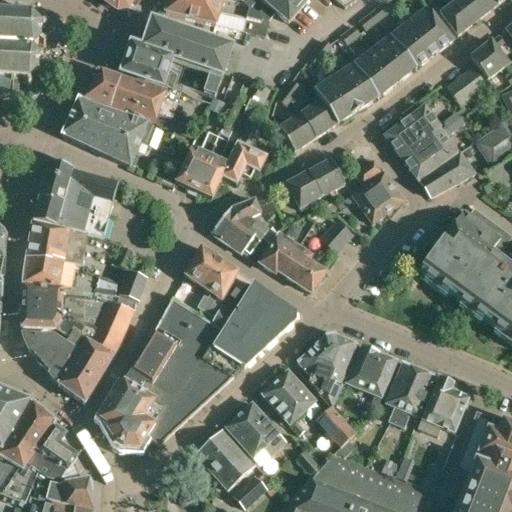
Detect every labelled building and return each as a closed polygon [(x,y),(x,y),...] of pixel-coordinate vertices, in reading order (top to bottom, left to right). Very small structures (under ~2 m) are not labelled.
[(98,0),(115,11),(116,12),(119,13),(121,13),(123,12),(125,11),(127,10),(129,8),(134,0),(98,0)] [(171,0),(164,16),(215,28),(223,0),(171,0)] [(215,28),(263,40),(267,24),(274,15),(288,28),(311,0),(223,0),(215,28)] [(330,0),(344,11),(356,3),(356,0),(330,0)] [(440,16),(457,38),(477,22),(460,0),(440,16)] [(460,0),(477,22),(498,6),(492,0),(460,0)] [(358,24),(365,34),(390,14),(383,4),(358,24)] [(415,19),(408,24),(433,58),(452,43),(426,10),(415,19)] [(0,100),(10,101),(11,88),(12,88),(13,84),(25,84),(36,75),(37,60),(30,52),(38,44),(39,29),(31,20),(35,12),(31,11),(28,17),(19,17),(18,11),(15,11),(15,17),(0,16),(0,100)] [(228,59),(231,49),(160,25),(150,22),(145,38),(140,51),(130,47),(120,76),(212,107),(228,59)] [(393,36),(389,39),(415,73),(433,58),(408,24),(393,36)] [(340,39),(346,48),(360,38),(353,28),(340,39)] [(499,37),(490,44),(502,59),(510,53),(499,37)] [(372,52),(370,53),(396,87),(415,73),(389,39),(372,52)] [(307,61),(317,69),(331,50),(322,42),(307,61)] [(471,59),(488,81),(507,66),(502,59),(490,44),(471,59)] [(361,60),(354,66),(377,102),(396,87),(370,53),(361,60)] [(376,102),(377,102),(354,66),(334,79),(356,115),(376,102)] [(458,80),(473,100),(487,90),(472,70),(458,80)] [(101,74),(84,101),(121,115),(151,125),(195,141),(198,129),(156,114),(164,94),(101,74)] [(314,92),(319,103),(336,126),(337,127),(356,115),(334,79),(314,92)] [(445,89),(460,109),(473,100),(458,80),(445,89)] [(286,89),(296,96),(300,90),(291,83),(286,89)] [(282,95),(291,102),(296,96),(286,89),(282,95)] [(501,98),(510,117),(511,116),(511,101),(508,94),(501,98)] [(277,103),(286,109),(291,102),(282,95),(277,103)] [(61,141),(128,169),(138,146),(148,150),(155,131),(79,99),(61,141)] [(224,104),(215,100),(212,107),(210,110),(219,114),(224,104)] [(243,115),(261,124),(269,109),(250,100),(243,115)] [(300,116),(299,116),(315,140),(336,126),(319,103),(300,116)] [(384,139),(398,158),(439,130),(424,108),(384,139)] [(407,170),(416,183),(458,155),(447,140),(465,126),(456,114),(442,124),(445,128),(441,131),(439,130),(398,158),(407,170)] [(315,140),(299,116),(278,130),(294,153),(306,145),(315,140)] [(473,145),(491,171),(509,160),(511,157),(511,125),(508,120),(490,132),(491,133),(473,145)] [(228,167),(222,180),(236,187),(241,176),(249,180),(252,172),(258,175),(265,160),(269,153),(254,145),(259,132),(248,126),(228,167)] [(191,149),(174,184),(192,193),(209,158),(218,140),(209,136),(201,153),(191,149)] [(209,158),(192,193),(211,202),(222,180),(228,167),(218,162),(226,145),(218,140),(209,158)] [(416,183),(430,200),(474,177),(458,155),(416,183)] [(362,189),(351,197),(351,198),(355,203),(372,226),(403,204),(383,175),(373,162),(353,177),(362,189)] [(307,175),(321,200),(344,188),(330,163),(307,175)] [(70,165),(64,164),(59,167),(48,165),(44,177),(43,177),(37,201),(38,201),(31,224),(32,225),(86,239),(86,238),(101,242),(118,185),(73,170),(73,169),(70,165)] [(289,196),(298,212),(321,200),(307,175),(285,187),(285,188),(276,192),(281,201),(289,196)] [(484,190),(487,197),(493,195),(489,188),(484,190)] [(241,256),(248,260),(259,245),(267,233),(261,229),(250,221),(260,217),(254,203),(229,213),(211,237),(240,258),(241,256)] [(334,204),(320,211),(324,217),(337,212),(335,208),(334,204)] [(511,271),(497,260),(507,247),(463,214),(443,241),(436,243),(432,247),(433,251),(434,252),(419,273),(427,278),(424,282),(446,299),(448,295),(460,305),(458,308),(480,324),(483,321),(495,330),(493,333),(511,347),(511,271)] [(327,232),(344,248),(353,238),(336,222),(327,232)] [(32,225),(27,258),(49,261),(49,259),(60,260),(60,262),(81,265),(86,239),(32,225)] [(318,242),(336,258),(344,248),(327,232),(318,242)] [(277,273),(283,277),(292,265),(289,263),(298,248),(279,236),(259,267),(274,277),(277,273)] [(283,277),(312,296),(326,274),(308,263),(312,257),(298,248),(289,263),(292,265),(283,277)] [(120,251),(114,267),(126,272),(132,256),(120,251)] [(196,317),(222,334),(233,315),(218,306),(238,275),(201,251),(184,277),(210,293),(207,299),(203,297),(197,308),(200,310),(196,317)] [(104,304),(106,305),(114,307),(115,299),(117,286),(99,279),(90,278),(80,277),(81,270),(80,270),(81,265),(60,262),(60,260),(49,259),(49,261),(27,258),(23,281),(22,289),(21,302),(59,304),(59,306),(63,306),(63,298),(94,299),(104,304)] [(126,273),(126,274),(117,298),(138,305),(147,282),(126,273)] [(204,363),(231,382),(243,371),(294,323),(294,315),(252,285),(233,315),(222,334),(204,363)] [(93,303),(94,299),(63,298),(63,306),(59,306),(59,304),(21,302),(20,332),(54,333),(60,324),(83,339),(90,343),(102,312),(83,309),(84,302),(93,303)] [(155,330),(204,363),(222,334),(196,317),(172,302),(171,304),(155,330)] [(114,307),(106,305),(102,312),(90,343),(113,359),(119,349),(134,314),(113,308),(114,307)] [(32,357),(56,386),(83,339),(60,324),(54,333),(67,341),(64,344),(57,340),(23,338),(26,347),(32,357)] [(144,348),(217,395),(231,382),(204,363),(155,330),(144,348)] [(330,410),(333,411),(343,387),(340,386),(357,347),(333,337),(325,338),(315,348),(316,348),(297,365),(307,376),(313,379),(307,389),(318,397),(330,410)] [(83,339),(56,386),(58,388),(84,407),(113,359),(90,343),(83,339)] [(133,367),(201,410),(217,395),(144,348),(133,367)] [(345,385),(380,401),(396,365),(360,349),(345,385)] [(122,386),(185,426),(201,410),(133,367),(122,386)] [(388,425),(395,427),(418,374),(401,367),(385,405),(394,409),(388,425)] [(288,429),(298,439),(304,433),(295,423),(304,415),(310,421),(320,412),(314,406),(315,405),(287,374),(261,398),(288,429)] [(395,427),(404,431),(410,416),(418,419),(434,381),(418,374),(395,427)] [(418,432),(436,440),(441,430),(453,435),(467,401),(469,401),(472,394),(452,385),(451,386),(439,381),(418,432)] [(111,404),(169,441),(185,426),(122,386),(119,390),(111,404)] [(0,452),(29,405),(0,393),(0,452)] [(121,451),(138,452),(139,450),(147,441),(160,450),(169,441),(111,404),(99,422),(108,428),(106,431),(116,448),(121,451)] [(34,456),(53,429),(52,428),(54,425),(30,405),(29,405),(0,453),(0,496),(24,506),(38,475),(46,463),(34,456)] [(253,461),(259,467),(285,444),(251,406),(224,431),(252,463),(253,461)] [(315,423),(339,450),(349,443),(357,436),(330,410),(315,423)] [(473,468),(471,473),(511,488),(511,426),(502,423),(493,420),(491,423),(476,418),(459,463),(473,468)] [(64,486),(79,483),(77,476),(81,471),(73,465),(77,460),(59,446),(64,438),(53,429),(34,456),(46,463),(38,475),(47,482),(59,484),(61,481),(64,486)] [(195,458),(227,494),(254,469),(222,433),(195,458)] [(356,451),(349,443),(340,451),(335,455),(345,459),(356,451)] [(309,478),(319,470),(305,453),(295,462),(309,478)] [(427,511),(434,496),(433,495),(421,491),(405,485),(395,480),(393,480),(381,475),(334,458),(309,483),(282,511),(427,511)] [(395,480),(405,485),(413,464),(403,460),(395,480)] [(381,475),(393,480),(398,466),(386,462),(381,475)] [(433,495),(442,472),(430,467),(421,491),(433,495)] [(456,511),(511,511),(511,488),(471,473),(456,511)] [(232,499),(242,511),(245,511),(267,493),(254,479),(232,499)] [(92,511),(91,488),(88,481),(79,483),(64,486),(63,487),(50,484),(37,480),(32,501),(30,501),(28,507),(26,511),(92,511)]
